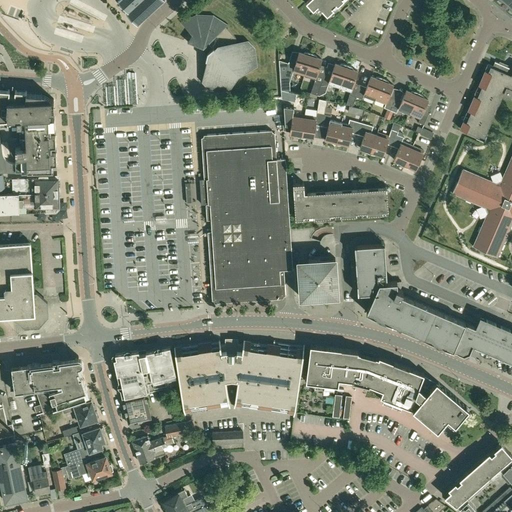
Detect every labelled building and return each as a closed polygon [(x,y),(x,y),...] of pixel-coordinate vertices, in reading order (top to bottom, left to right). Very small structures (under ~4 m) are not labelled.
[(119,0),(137,20),(158,0),(119,0)] [(318,5),(327,15),(342,0),(307,0),(306,2),(313,10),(318,5)] [(64,17),(76,11),(74,6),(62,12),(64,17)] [(238,73),(255,65),(251,49),(247,42),(236,43),(236,37),(226,26),(228,24),(213,14),(196,13),(181,22),(192,34),(188,41),(203,46),(204,46),(208,50),(207,51),(205,60),(208,60),(204,81),(209,87),(226,91),(238,73)] [(288,76),(291,77),(293,71),(304,74),(311,53),(310,53),(307,52),(304,52),(304,53),(298,52),(295,63),(289,61),(288,64),(284,75),(288,76)] [(311,53),(304,74),(316,78),(321,59),(316,57),(316,56),(314,54),(311,53)] [(281,89),(289,91),(288,85),(288,76),(284,75),(288,64),(279,61),(281,89)] [(485,70),(460,129),(477,136),(476,138),(480,140),(484,142),(488,134),(485,133),(502,94),(511,98),(511,97),(511,68),(507,67),(501,64),(495,61),(492,66),(490,66),(488,71),(485,70)] [(324,73),(321,82),(320,84),(317,95),(319,95),(319,93),(322,94),(325,92),(328,82),(340,86),(347,65),(347,64),(346,65),(343,64),(340,64),(340,65),(335,63),(331,75),(324,73)] [(340,86),(351,90),(349,94),(355,97),(360,85),(353,83),(357,71),(352,69),(353,68),(350,66),(347,65),(340,86)] [(363,95),(374,99),(383,78),(382,78),(379,77),(376,77),(375,78),(370,76),(366,87),(360,85),(355,97),(362,99),(363,95)] [(383,78),(374,99),(385,103),(384,107),(390,110),(395,98),(388,96),(393,85),(388,83),(388,82),(386,80),(383,78)] [(320,84),(321,82),(315,80),(310,93),(317,95),(320,84)] [(0,172),(27,172),(53,171),(53,169),(52,169),(52,164),(56,163),(53,99),(52,99),(50,97),(45,94),(41,93),(27,92),(27,91),(0,89),(0,172)] [(296,94),(281,90),(281,98),(295,101),(296,94)] [(398,108),(409,113),(418,92),(417,92),(414,92),(411,91),(411,92),(406,90),(401,101),(395,98),(390,110),(396,112),(398,108)] [(418,92),(409,113),(420,118),(418,122),(423,124),(427,116),(422,114),(428,99),(423,97),(423,96),(421,94),(418,93),(418,92)] [(326,102),(319,101),(317,112),(324,114),(326,102)] [(301,138),(304,115),(293,113),(294,106),(283,105),(285,120),(291,121),(289,133),(295,134),(295,135),(298,136),(301,137),(301,138)] [(304,115),(301,138),(301,137),(304,137),(308,137),(308,136),(313,137),(315,125),(321,126),(324,114),(317,112),(316,117),(304,115)] [(331,115),(324,114),(321,126),(328,127),(325,139),(330,140),(330,141),(333,143),(336,144),(341,124),(341,122),(330,119),(331,115)] [(347,126),(341,124),(336,144),(339,144),(343,144),(343,143),(348,144),(351,133),(357,134),(361,122),(349,119),(347,126)] [(357,134),(363,136),(360,148),(365,149),(364,150),(367,152),(370,154),(376,134),(371,132),(373,126),(367,124),(361,122),(357,134)] [(420,133),(419,134),(431,139),(433,133),(422,128),(420,133)] [(386,144),(392,146),(397,134),(398,131),(391,129),(388,136),(377,132),(376,134),(370,154),(371,154),(374,154),(377,155),(377,154),(382,155),(386,144)] [(292,268),(290,229),(285,159),(285,157),(276,158),(274,132),(273,132),(272,131),(272,130),(204,134),(204,135),(202,137),(201,137),(204,179),(200,179),(202,203),(206,203),(207,220),(213,219),(214,231),(208,231),(212,300),(213,300),(215,301),(215,302),(283,298),(283,297),(284,295),(285,295),(284,269),(292,268)] [(403,167),(412,146),(402,141),(403,137),(397,134),(392,146),(398,148),(393,159),(398,162),(398,163),(401,165),(403,166),(403,167)] [(423,151),(412,146),(403,167),(404,167),(404,166),(407,167),(410,168),(411,167),(416,169),(423,151)] [(511,157),(501,181),(495,184),(462,169),(459,177),(457,181),(452,192),(486,207),(488,213),(474,247),(481,250),(486,252),(497,256),(511,223),(511,222),(511,157)] [(0,212),(43,211),(45,209),(52,209),(56,205),(58,205),(57,178),(47,178),(47,175),(39,175),(39,178),(12,179),(12,193),(0,193),(0,212)] [(388,210),(386,187),(304,192),(303,182),(293,182),(295,219),(383,213),(382,210),(388,210)] [(34,291),(31,256),(30,241),(0,243),(0,314),(13,314),(14,316),(24,326),(39,325),(48,314),(47,300),(36,290),(34,291)] [(511,328),(487,318),(484,317),(480,315),(475,326),(401,294),(403,290),(398,288),(401,281),(401,280),(387,281),(384,243),(354,245),(358,293),(371,292),(372,298),(366,311),(466,354),(468,353),(472,344),(475,345),(511,361),(511,328)] [(295,292),(332,289),(329,252),(292,255),(295,292)] [(198,345),(181,347),(181,346),(175,347),(175,346),(174,346),(185,413),(186,413),(185,411),(229,404),(229,406),(230,406),(229,399),(235,399),(234,406),(235,406),(235,404),(294,412),(293,414),(294,415),(304,345),(303,345),(297,345),(297,346),(280,343),(280,342),(274,341),(275,340),(273,340),(273,344),(267,343),(267,344),(250,342),(250,341),(244,340),(244,339),(243,339),(243,344),(238,343),(225,343),(220,344),(220,339),(219,339),(219,341),(211,343),(211,341),(198,343),(198,345)] [(358,348),(306,341),(301,377),(333,380),(334,374),(352,377),(352,380),(368,384),(369,383),(377,386),(376,391),(410,407),(410,406),(412,407),(412,408),(437,429),(447,417),(455,423),(462,414),(468,407),(436,379),(435,381),(423,374),(424,372),(379,354),(378,355),(358,350),(358,348)] [(122,396),(145,391),(169,386),(167,380),(177,378),(176,375),(170,346),(146,351),(146,352),(139,353),(138,350),(115,353),(116,357),(114,358),(122,396)] [(11,367),(11,368),(15,393),(24,391),(24,388),(35,386),(42,407),(35,409),(37,414),(86,397),(84,389),(87,388),(80,365),(82,364),(83,361),(82,359),(80,357),(77,358),(11,367)] [(123,397),(123,398),(129,423),(151,418),(145,392),(123,397)] [(341,394),(334,393),(331,415),(338,416),(341,394)] [(81,423),(98,418),(97,417),(99,415),(97,411),(95,411),(91,400),(75,405),(77,412),(76,412),(75,413),(74,414),(74,415),(74,416),(75,417),(75,418),(76,418),(77,418),(78,419),(79,418),(81,423)] [(64,414),(73,410),(71,405),(62,408),(64,414)] [(0,437),(14,435),(12,424),(7,425),(4,407),(0,408),(0,437)] [(191,419),(186,421),(188,432),(196,428),(191,419)] [(188,432),(186,421),(166,425),(168,435),(168,436),(172,435),(188,432)] [(65,436),(80,431),(78,425),(63,430),(65,436)] [(64,453),(68,464),(80,460),(79,458),(91,454),(90,451),(99,448),(99,449),(103,447),(101,441),(105,440),(103,436),(105,436),(103,428),(100,428),(100,426),(83,432),(86,441),(87,445),(64,453)] [(243,442),(243,430),(213,432),(213,443),(243,442)] [(168,436),(168,435),(164,437),(163,436),(150,441),(148,435),(132,440),(140,461),(165,452),(163,446),(167,445),(166,444),(174,442),(172,435),(168,436)] [(0,445),(0,475),(2,484),(5,501),(27,496),(16,443),(0,445)] [(442,493),(456,505),(511,456),(511,455),(501,443),(490,453),(489,452),(442,493)] [(51,463),(48,452),(42,454),(44,464),(51,463)] [(86,458),(80,460),(68,464),(66,465),(70,477),(91,470),(93,478),(111,472),(111,471),(113,470),(111,463),(109,464),(106,456),(87,462),(86,458)] [(511,459),(503,470),(511,479),(511,459)] [(35,484),(36,492),(50,490),(49,484),(46,469),(42,470),(41,462),(25,465),(28,476),(30,476),(31,479),(33,478),(35,484)] [(56,489),(58,489),(65,488),(62,468),(52,470),(56,489)] [(481,511),(489,511),(511,492),(511,488),(510,486),(481,511)] [(188,496),(184,489),(177,492),(178,494),(171,497),(170,496),(163,500),(168,511),(205,511),(209,511),(202,496),(186,504),(183,498),(188,496)] [(511,511),(511,492),(489,511),(511,511)] [(434,511),(437,511),(446,505),(436,497),(428,504),(434,511)] [(459,507),(464,511),(472,511),(477,508),(468,499),(459,507)]
